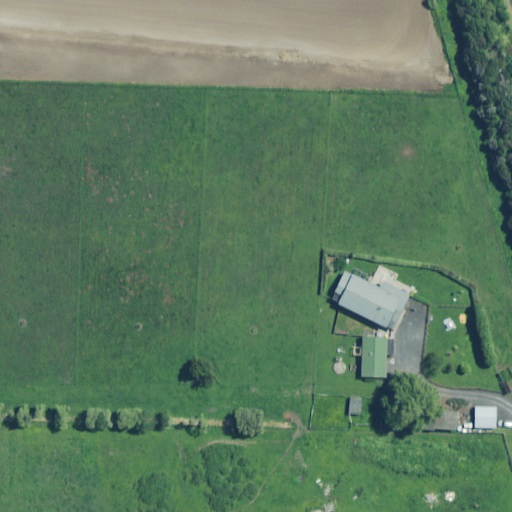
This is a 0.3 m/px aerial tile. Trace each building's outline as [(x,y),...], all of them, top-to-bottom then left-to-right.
[(380,289),(345,272),(331,302),(392,330),(409,295),(383,282),(380,289)] [(384,378),(387,339),(364,337),(361,376),(384,378)] [(361,398),(350,398),(349,414),(360,414),(361,398)] [(496,408),(476,408),(476,428),(496,428),(496,408)] [(455,430),(455,414),(434,414),(434,418),(425,418),(425,430),(455,430)]
